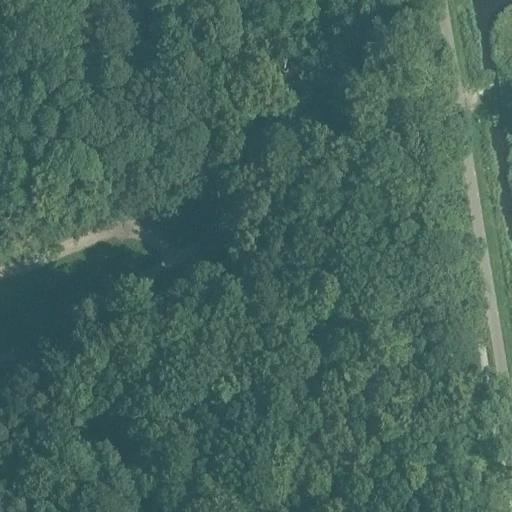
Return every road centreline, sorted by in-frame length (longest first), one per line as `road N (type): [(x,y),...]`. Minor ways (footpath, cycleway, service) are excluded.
road 1 (unknown): [(346,511),(301,429),(176,259),(121,223),(0,276)]
road 2 (unknown): [(110,0),(139,56),(145,111),(121,223)]
